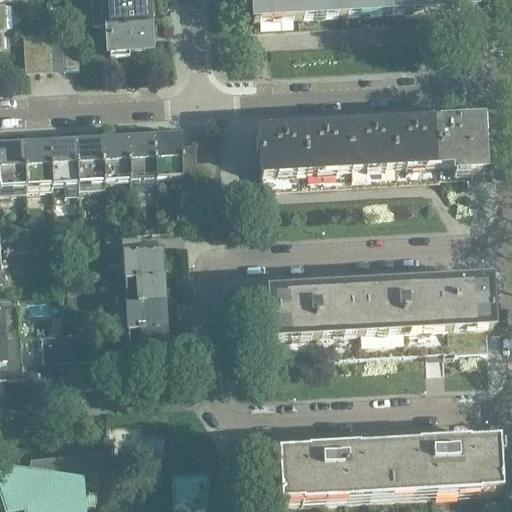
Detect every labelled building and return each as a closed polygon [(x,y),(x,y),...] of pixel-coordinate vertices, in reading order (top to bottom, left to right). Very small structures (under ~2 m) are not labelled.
[(483,21),(481,0),(250,0),(251,17),(246,18),(248,39),(434,28),(434,30),(467,28),(467,21),(483,21)] [(99,3),(91,4),(91,7),(92,30),(100,30),(146,27),(146,26),(146,18),(150,17),(149,3),(146,2),(145,2),(145,1),(99,3)] [(146,27),(100,30),(101,32),(107,32),(108,54),(108,56),(109,56),(110,60),(128,59),(128,55),(148,54),(148,52),(148,45),(147,28),(146,27)] [(76,73),(75,49),(74,39),(62,40),(62,49),(63,74),(76,73)] [(63,74),(62,49),(62,40),(50,41),(50,50),(51,74),(63,74)] [(39,75),(38,51),(37,41),(25,42),(26,56),(27,76),(39,75)] [(51,74),(50,50),(50,41),(37,41),(38,51),(39,75),(51,74)] [(482,178),(479,128),(257,140),(260,184),(261,198),(276,197),(288,188),(482,178)] [(181,180),(180,150),(179,142),(153,144),(155,181),(167,180),(167,184),(182,183),(181,180)] [(155,181),(153,144),(127,145),(129,182),(141,181),(141,185),(156,184),(155,181)] [(218,157),(217,144),(191,146),(191,150),(191,158),(218,157)] [(129,182),(127,145),(101,147),(103,184),(115,183),(115,187),(130,186),(129,182)] [(103,184),(101,147),(75,148),(77,185),(78,185),(89,184),(89,188),(104,187),(103,184)] [(77,185),(75,148),(49,150),(51,186),(63,186),(63,189),(78,189),(78,185),(77,185)] [(51,186),(49,150),(23,151),(25,188),(26,188),(38,187),(38,191),(52,190),(51,186)] [(193,179),(192,170),(191,158),(191,150),(180,150),(181,180),(193,179)] [(25,188),(23,151),(0,152),(0,189),(11,189),(11,192),(27,191),(26,188),(25,188)] [(219,169),(218,157),(191,158),(192,170),(219,169)] [(219,181),(219,169),(192,170),(193,179),(193,182),(219,181)] [(220,193),(219,181),(193,182),(193,194),(220,193)] [(221,205),(220,193),(193,194),(194,207),(221,205)] [(161,283),(159,256),(140,257),(139,245),(114,247),(114,262),(122,261),(124,284),(124,285),(161,283)] [(1,293),(0,282),(0,305),(9,305),(8,292),(1,293)] [(162,309),(161,283),(124,285),(124,284),(116,285),(116,288),(124,287),(125,310),(125,311),(162,309)] [(491,333),(490,314),(488,288),(267,300),(268,313),(269,346),(267,346),(269,368),(442,358),(443,362),(452,361),(452,360),(486,358),(485,334),(491,333)] [(0,343),(11,343),(10,316),(9,305),(0,305),(0,343)] [(164,335),(162,309),(125,311),(125,310),(117,311),(117,313),(125,313),(126,336),(126,337),(164,335)] [(165,361),(164,335),(126,337),(126,336),(118,337),(119,339),(127,339),(128,363),(143,362),(143,365),(146,365),(159,364),(158,362),(165,361)] [(91,366),(89,339),(77,340),(78,366),(91,366)] [(66,367),(65,340),(53,341),(54,368),(66,367)] [(78,366),(77,340),(65,340),(66,367),(78,366)] [(54,368),(53,341),(40,342),(42,368),(54,368)] [(0,370),(5,370),(4,346),(11,345),(11,343),(0,343),(0,370)] [(23,426),(24,435),(36,434),(35,425),(23,426)] [(152,432),(113,433),(114,451),(153,449),(152,432)] [(110,457),(111,447),(103,446),(102,456),(110,457)] [(500,499),(497,448),(275,460),(278,507),(278,511),(500,499)] [(82,511),(83,510),(95,510),(102,457),(29,467),(27,476),(0,470),(0,511),(82,511)] [(208,511),(207,480),(171,482),(172,511),(208,511)]
